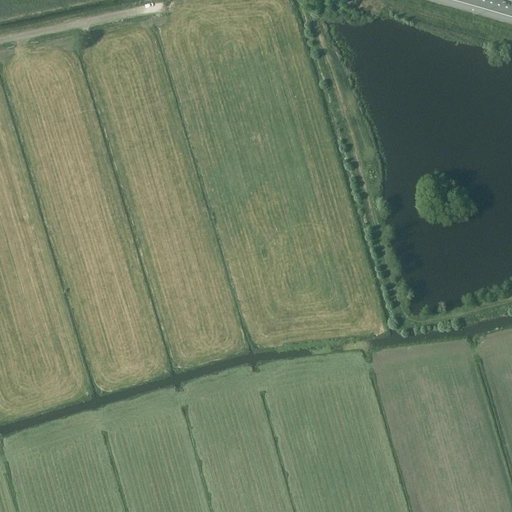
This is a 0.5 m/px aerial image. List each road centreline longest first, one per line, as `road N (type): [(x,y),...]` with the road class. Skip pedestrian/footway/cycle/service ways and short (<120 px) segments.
road 1 (track): [(511,301),(419,323),(401,315),(305,0)]
road 2 (unclassified): [(158,8),(0,42)]
